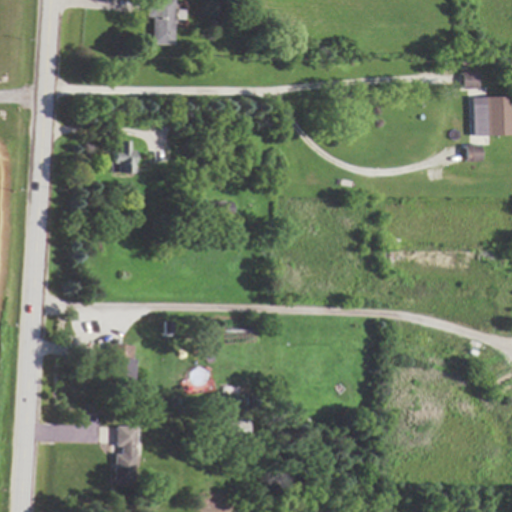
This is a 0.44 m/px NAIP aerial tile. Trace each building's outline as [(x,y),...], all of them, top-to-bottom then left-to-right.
[(171,0),(163,0),(142,0),(142,17),(149,17),(148,44),(170,44),(171,0)] [(457,71),(458,88),(473,88),(473,71),(457,71)] [(467,135),(504,134),(503,96),(466,97),(467,135)] [(125,141),(109,140),(109,163),(112,163),(112,172),(129,173),(129,149),(125,149),(125,141)] [(476,161),(475,143),(459,144),(460,162),(476,161)] [(128,345),(106,344),(105,380),(127,381),(128,345)] [(109,453),(108,484),(129,484),(130,425),(112,425),(112,453),(109,453)]
